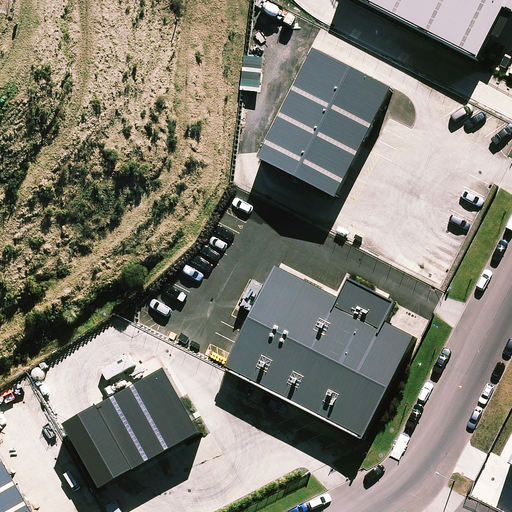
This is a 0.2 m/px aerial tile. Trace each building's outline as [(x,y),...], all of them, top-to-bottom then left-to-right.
[(511,0),(357,0),(483,65),(511,7),(511,0)] [(390,90),(311,49),(256,156),(335,197),(390,90)] [(343,305),(279,272),(226,372),(367,445),(419,344),(390,329),(403,304),(356,280),(343,305)] [(71,414),(106,478),(201,427),(166,362),(71,414)] [(52,511),(8,426),(0,430),(0,511),(52,511)]
